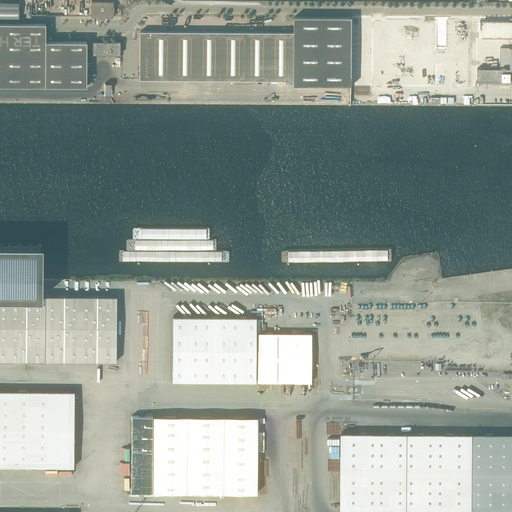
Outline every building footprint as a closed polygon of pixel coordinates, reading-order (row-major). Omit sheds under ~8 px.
[(91,1),(91,16),(91,17),(99,17),(99,18),(102,18),(105,18),(105,17),(113,17),(113,0),(108,0),(108,1),(91,1)] [(19,17),(19,3),(0,2),(0,17),(19,18),(19,17)] [(352,86),(352,17),(350,17),(349,17),(294,16),(294,21),(294,24),(294,32),(294,34),(293,80),(293,85),(309,85),(338,85),(352,86)] [(352,17),(352,86),(476,86),(476,82),(511,82),(511,17),(477,17),(352,17)] [(86,86),(86,79),(86,41),(85,41),(84,41),(83,41),(48,41),(45,41),(45,23),(0,22),(0,85),(14,86),(35,86),(55,86),(76,86),(86,86)] [(293,80),(294,34),(283,34),(259,34),(234,34),(211,33),(187,33),(162,33),(152,33),(141,33),(141,43),(141,48),(141,55),(141,60),(141,79),(162,79),(186,79),(201,79),(210,79),(234,80),(243,80),(258,80),(282,80),(293,80)] [(109,41),(108,41),(107,41),(106,41),(93,41),(93,49),(93,50),(93,54),(106,54),(107,54),(109,54),(120,54),(120,41),(109,41)] [(0,290),(43,291),(43,283),(44,232),(0,231),(0,290)] [(116,361),(116,291),(97,291),(63,291),(43,291),(26,291),(0,290),(0,360),(26,361),(64,361),(97,361),(116,361)] [(255,382),(256,317),(243,316),(215,316),(186,316),(173,316),(172,381),(185,381),(214,381),(242,382),(255,382)] [(311,382),(311,333),(303,333),(304,331),(296,331),(296,333),(277,333),(258,333),(257,382),(278,382),(289,382),(311,382)] [(74,404),(74,390),(23,390),(0,389),(0,466),(22,467),(74,467),(74,451),(74,404)] [(257,493),(257,417),(241,416),(224,416),(224,417),(223,417),(223,416),(205,416),(188,416),(188,417),(186,417),(186,416),(170,416),(153,416),(152,416),(140,416),(131,416),(131,492),(140,492),(152,492),(153,492),(169,492),(186,492),(186,491),(187,491),(187,492),(205,492),(222,493),(222,492),(224,492),(224,493),(240,493),(257,493)] [(511,433),(493,433),(461,433),(423,433),(392,433),(355,432),(341,432),(340,509),(362,509),(391,509),(420,509),(448,509),(489,510),(511,509),(511,433)] [(117,472),(130,472),(130,460),(117,460),(117,472)]
